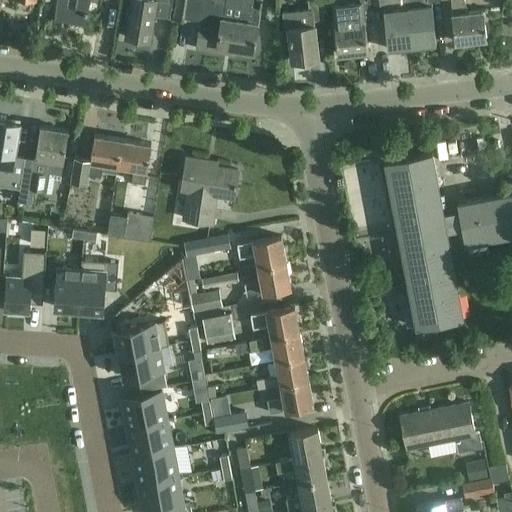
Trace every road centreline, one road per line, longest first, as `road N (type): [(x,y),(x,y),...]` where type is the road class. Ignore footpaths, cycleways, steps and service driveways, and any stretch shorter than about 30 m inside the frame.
road 1 (residential): [(302,110),(0,64)]
road 2 (residential): [(355,385),(302,110)]
road 3 (residential): [(0,343),(77,348),(108,511)]
road 4 (residential): [(302,110),(511,87)]
road 5 (residential): [(355,385),(511,355)]
road 6 (residential): [(379,511),(355,385)]
